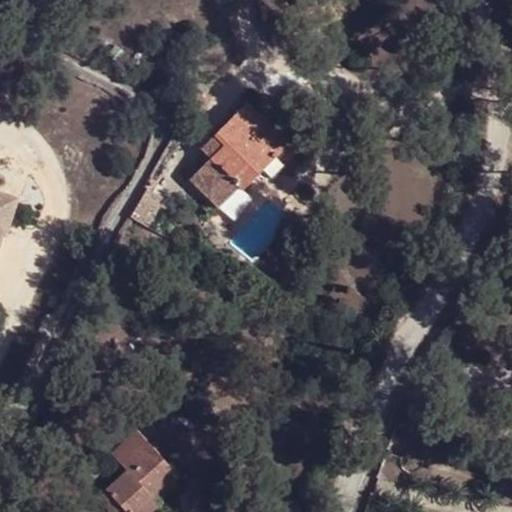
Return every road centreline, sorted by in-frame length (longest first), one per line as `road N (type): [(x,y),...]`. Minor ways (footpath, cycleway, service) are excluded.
road 1 (unclassified): [(0,27),(155,103),(164,115),(157,144),(0,446)]
road 2 (residential): [(336,511),(378,393),(491,176),(499,103),(474,0)]
